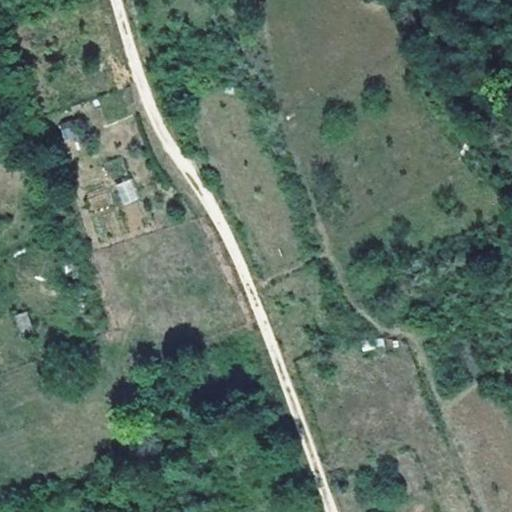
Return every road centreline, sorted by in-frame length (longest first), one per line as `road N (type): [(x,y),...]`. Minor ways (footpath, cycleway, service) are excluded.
road 1 (track): [(482,511),(416,337),(350,295),(246,0)]
road 2 (track): [(331,511),(239,257),(190,173),(161,145),(119,0)]
